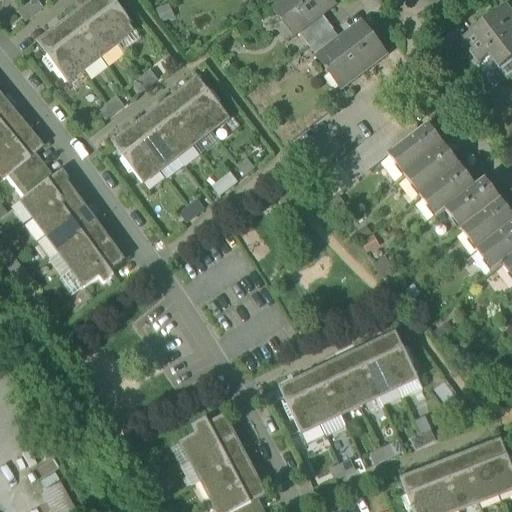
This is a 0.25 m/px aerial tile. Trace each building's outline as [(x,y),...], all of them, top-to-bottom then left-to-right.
[(107,0),(97,0),(86,9),(115,46),(133,33),(121,18),(124,16),(116,5),(113,7),(107,0)] [(288,0),(277,9),(297,35),(299,34),(322,16),(333,8),(327,0),(288,0)] [(155,11),(161,26),(175,20),(169,6),(155,11)] [(500,71),(500,72),(511,62),(511,14),(507,8),(461,43),(474,60),(485,52),(490,58),(500,71)] [(98,59),(115,46),(86,9),(69,22),(98,59)] [(299,34),(310,49),(333,31),(334,31),(322,16),(299,34)] [(81,72),(98,59),(69,22),(52,35),(81,72)] [(333,70),(346,86),(386,56),(361,24),(340,40),(317,58),(329,73),(333,70)] [(340,40),(333,31),(310,49),(317,58),(340,40)] [(133,33),(115,46),(122,56),(140,42),(133,33)] [(63,86),(81,72),(52,35),(35,48),(44,60),(41,62),(49,73),(52,71),(63,86)] [(479,66),(490,58),(485,52),(474,60),(479,66)] [(490,58),(479,66),(489,79),(498,72),(500,71),(490,58)] [(498,72),(506,81),(511,76),(511,62),(500,72),(500,71),(498,72)] [(140,94),(159,82),(153,73),(134,86),(140,94)] [(200,83),(182,97),(211,134),(229,121),(217,106),(220,104),(212,92),(209,95),(200,83)] [(194,147),(211,134),(182,97),(165,110),(194,147)] [(0,100),(0,128),(11,119),(3,109),(7,107),(1,100),(0,100)] [(177,160),(194,147),(165,110),(156,117),(153,114),(146,119),(177,160)] [(404,116),(395,123),(409,142),(419,135),(404,116)] [(0,128),(0,156),(25,135),(11,119),(0,128)] [(160,173),(177,160),(146,119),(139,125),(141,128),(131,135),(160,173)] [(400,150),(409,142),(395,123),(385,131),(400,150)] [(403,176),(405,179),(444,149),(428,128),(419,135),(409,142),(400,150),(390,157),(389,158),(395,167),(400,163),(407,173),(403,176)] [(390,157),(400,150),(385,131),(376,138),(390,157)] [(194,147),(202,157),(219,144),(211,134),(194,147)] [(6,180),(14,190),(40,170),(31,159),(39,152),(25,135),(0,156),(0,179),(3,183),(6,180)] [(142,186),(160,173),(131,135),(114,149),(123,160),(120,163),(128,174),(131,172),(142,186)] [(389,158),(390,157),(376,138),(366,145),(381,164),(389,158)] [(371,171),(381,164),(366,145),(357,152),(371,171)] [(177,160),(185,170),(202,157),(194,147),(177,160)] [(419,197),(420,199),(460,169),(444,149),(405,179),(411,188),(416,185),(423,194),(419,197)] [(362,179),(371,171),(357,152),(347,160),(362,179)] [(177,160),(160,173),(168,183),(185,170),(177,160)] [(352,186),(362,179),(347,160),(338,167),(352,186)] [(395,167),(403,176),(407,173),(400,163),(395,167)] [(343,193),(352,186),(338,167),(328,174),(343,193)] [(436,220),(446,213),(476,190),(460,169),(420,199),(427,208),(432,205),(439,215),(435,218),(436,220)] [(31,220),(32,221),(70,193),(57,176),(49,182),(40,170),(14,190),(22,201),(19,203),(31,220)] [(333,201),(343,193),(328,174),(319,181),(333,201)] [(460,232),(461,233),(502,203),(486,182),(476,190),(446,213),(453,222),(457,219),(464,228),(460,232)] [(411,188),(419,197),(423,194),(416,185),(411,188)] [(32,221),(45,238),(82,210),(70,193),(32,221)] [(31,220),(19,203),(9,211),(21,228),(31,220)] [(475,251),(477,254),(511,227),(511,216),(502,203),(461,233),(467,242),(472,238),(480,248),(475,251)] [(427,208),(435,218),(439,215),(432,205),(427,208)] [(45,238),(57,256),(98,225),(93,218),(90,220),(82,210),(45,238)] [(453,222),(460,232),(464,228),(457,219),(453,222)] [(57,256),(70,273),(108,245),(100,235),(104,233),(98,225),(57,256)] [(493,274),(502,267),(511,259),(511,227),(477,254),(484,263),(488,260),(495,269),(491,272),(493,274)] [(364,242),(361,245),(366,256),(380,249),(374,237),(364,242)] [(57,256),(45,238),(35,246),(47,263),(57,256)] [(467,242),(475,251),(480,248),(472,238),(467,242)] [(123,265),(108,245),(70,273),(83,290),(98,279),(103,286),(114,278),(111,274),(123,265)] [(57,256),(47,263),(46,263),(59,281),(70,273),(57,256)] [(511,259),(502,267),(508,275),(511,271),(511,259)] [(488,260),(484,263),(491,272),(495,269),(488,260)] [(70,273),(59,281),(57,282),(70,300),(83,290),(70,273)] [(413,287),(400,297),(408,307),(421,297),(413,287)] [(447,324),(432,335),(441,347),(456,335),(447,324)] [(378,348),(397,391),(417,381),(418,381),(410,364),(413,363),(407,350),(404,352),(397,339),(378,348)] [(379,400),(397,391),(378,348),(366,353),(365,350),(356,353),(379,400)] [(359,409),(379,400),(356,353),(348,357),(350,361),(339,366),(359,409)] [(340,418),(359,409),(339,366),(328,372),(326,368),(318,372),(340,418)] [(321,427),(340,418),(318,372),(310,376),(312,379),(300,385),(321,427)] [(422,392),(417,381),(397,391),(402,401),(422,392)] [(301,437),(321,427),(300,385),(281,394),(287,407),(283,409),(289,422),(293,420),(301,437)] [(321,427),(326,439),(327,440),(346,431),(340,418),(321,427)] [(183,445),(193,465),(234,443),(223,420),(210,427),(207,423),(195,429),(199,437),(183,445)] [(437,434),(441,443),(464,435),(460,425),(437,434)] [(321,427),(301,437),(306,449),(326,439),(321,427)] [(431,430),(409,440),(415,452),(437,443),(431,430)] [(193,465),(203,484),(248,460),(244,452),(240,454),(234,443),(193,465)] [(180,471),(193,465),(183,445),(170,452),(180,471)] [(502,446),(482,454),(499,498),(511,492),(511,459),(511,458),(508,460),(502,446)] [(479,506),(499,498),(482,454),(462,462),(479,506)] [(203,484),(213,502),(254,480),(249,469),(252,468),(248,460),(203,484)] [(458,511),(462,511),(479,506),(462,462),(450,466),(449,462),(441,466),(458,511)] [(193,465),(180,471),(190,490),(203,484),(193,465)] [(435,511),(458,511),(441,466),(432,469),(434,473),(422,477),(435,511)] [(411,511),(435,511),(422,477),(402,485),(407,499),(403,500),(408,511),(411,511),(412,511),(411,511)] [(258,511),(255,505),(265,500),(254,480),(213,502),(217,511),(258,511)] [(44,495),(53,511),(71,511),(58,487),(44,495)]
